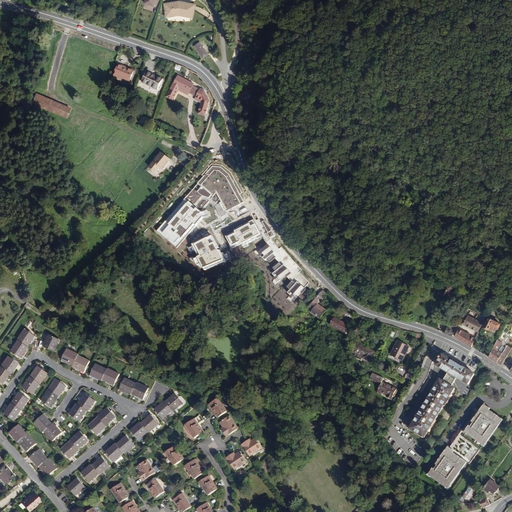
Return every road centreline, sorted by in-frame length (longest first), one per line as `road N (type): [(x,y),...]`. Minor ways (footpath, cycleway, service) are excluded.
road 1 (tertiary): [(511,378),(443,336),(361,309),(328,284),(256,195),(223,102),(200,69),(0,2)]
road 2 (track): [(0,343),(26,304),(49,312),(98,268),(215,143)]
road 3 (unknown): [(77,108),(203,155)]
